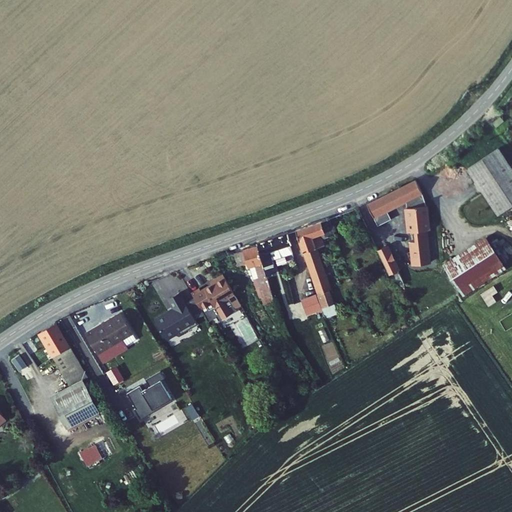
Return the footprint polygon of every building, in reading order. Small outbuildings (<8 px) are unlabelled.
[(501,126),(505,132),(510,129),(506,123),(501,126)] [(511,166),(500,148),(467,169),(498,217),(511,208),(511,166)] [(372,203),(383,227),(398,220),(393,209),(408,201),(429,191),(423,178),(372,203)] [(408,201),(410,209),(432,206),(429,191),(408,201)] [(420,266),(421,271),(433,270),(430,232),(435,231),(432,206),(410,209),(416,266),(420,266)] [(302,230),(323,294),(329,311),(340,308),(316,236),(333,230),(330,221),(302,230)] [(297,244),(294,233),(262,244),(263,246),(264,251),(268,264),(269,267),(269,268),(280,265),(278,259),(298,253),(295,245),(297,244)] [(449,265),(462,287),(506,261),(493,239),(449,265)] [(264,251),(263,246),(248,250),(249,252),(239,255),(242,268),(252,265),(253,268),(254,268),(264,300),(266,300),(268,307),(279,304),(272,279),(271,277),(269,268),(269,267),(268,264),(264,251)] [(382,251),(395,278),(404,274),(399,263),(392,246),(382,251)] [(399,263),(404,274),(411,271),(406,260),(399,263)] [(283,274),(280,265),(269,268),(271,277),(283,274)] [(243,306),(226,276),(218,280),(220,283),(203,292),(202,290),(194,294),(204,310),(210,322),(219,317),(221,321),(239,311),(238,309),(243,306)] [(188,303),(182,293),(171,299),(177,309),(157,320),(169,339),(188,328),(190,331),(200,325),(198,320),(188,303)] [(312,317),(329,311),(323,294),(306,300),(312,317)] [(204,310),(196,298),(188,303),(198,320),(206,315),(204,310)] [(329,311),(333,322),(344,318),(340,308),(329,311)] [(96,337),(107,355),(143,333),(131,314),(105,329),(106,331),(96,337)] [(261,340),(250,317),(237,325),(250,346),(261,340)] [(59,388),(66,400),(98,381),(64,326),(49,336),(74,379),(59,388)] [(18,363),(23,370),(34,363),(29,356),(18,363)] [(19,372),(26,384),(41,374),(34,363),(23,370),(19,372)] [(168,384),(164,377),(150,386),(154,392),(146,397),(144,392),(131,400),(140,414),(139,415),(145,426),(159,417),(157,414),(165,409),(167,412),(177,406),(165,386),(168,384)] [(65,406),(81,433),(114,413),(97,387),(65,406)] [(53,392),(61,403),(66,400),(59,388),(53,392)] [(0,434),(16,423),(2,404),(0,405),(0,434)] [(105,448),(90,456),(96,468),(111,461),(105,448)]
